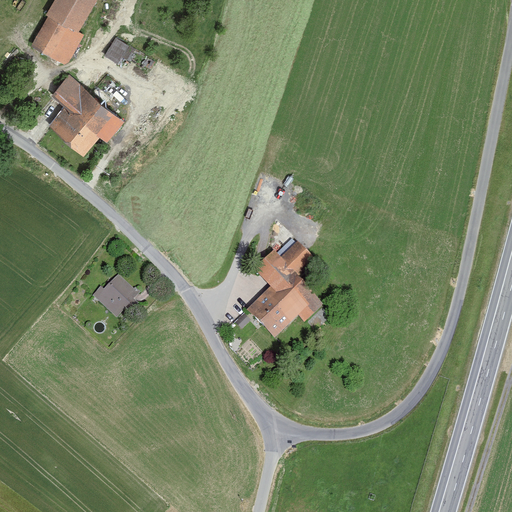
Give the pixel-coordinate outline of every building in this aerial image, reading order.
[(57,0),(36,41),(72,59),(102,0),(57,0)] [(122,55),(128,58),(135,46),(116,35),(105,54),(118,62),(122,55)] [(72,74),(54,96),(67,106),(52,124),(89,154),(104,135),(112,141),(129,120),(72,74)] [(295,240),(280,254),(286,260),(301,246),(295,240)] [(275,290),(253,310),(280,339),(302,318),(308,324),(327,306),(302,280),(320,263),(303,244),(301,246),(286,260),(280,254),(259,273),(275,290)] [(109,278),(95,295),(120,317),(141,293),(121,275),(114,282),(109,278)]
